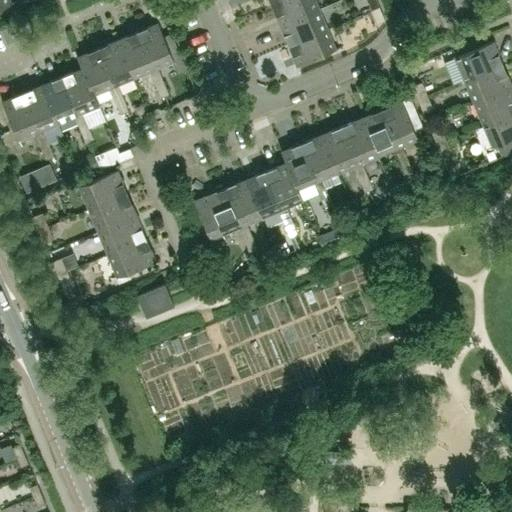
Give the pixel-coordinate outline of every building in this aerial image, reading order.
[(0,0),(0,8),(10,4),(8,0),(0,0)] [(318,10),(314,0),(285,0),(271,6),(280,26),(318,10)] [(379,7),(376,0),(366,0),(371,10),(379,7)] [(385,21),(379,7),(371,10),(377,24),(385,21)] [(327,29),(318,10),(280,26),(288,46),(327,29)] [(173,61),(157,23),(137,31),(153,69),(149,71),(155,85),(163,81),(158,68),(173,61)] [(335,50),(327,29),(288,46),(297,66),(335,50)] [(153,69),(137,31),(117,40),(133,78),(149,71),(153,69)] [(503,64),(493,41),(482,45),(479,38),(452,49),(456,57),(455,58),(464,80),(503,64)] [(133,78),(117,40),(97,48),(113,86),(109,88),(115,101),(123,98),(118,85),(133,78)] [(113,86),(97,48),(77,57),(98,106),(99,105),(94,95),(109,88),(113,86)] [(98,106),(77,57),(76,57),(81,68),(62,76),(78,114),(73,116),(79,129),(87,126),(82,112),(98,106)] [(511,86),(511,85),(503,64),(464,80),(474,102),(511,86)] [(78,114),(62,76),(42,84),(58,122),(73,116),(78,114)] [(169,94),(163,81),(155,85),(160,98),(169,94)] [(427,95),(422,82),(412,86),(418,99),(427,95)] [(58,122),(42,84),(22,93),(38,131),(34,133),(39,146),(48,143),(42,129),(58,122)] [(511,112),(511,86),(474,102),(483,125),(511,112)] [(38,131),(22,93),(1,101),(17,140),(34,133),(38,131)] [(432,108),(427,95),(418,99),(423,112),(432,108)] [(129,111),(123,98),(115,101),(121,115),(129,111)] [(398,147),(394,149),(400,162),(407,159),(402,145),(418,138),(402,101),(381,109),(398,147)] [(398,147),(381,109),(361,117),(377,156),(394,149),(398,147)] [(511,112),(483,125),(498,159),(511,153),(511,112)] [(377,156),(361,117),(342,126),(358,163),(354,165),(359,179),(367,175),(362,162),(377,156)] [(93,139),(87,126),(79,129),(85,142),(93,139)] [(358,163),(342,126),(341,126),(321,134),(337,172),(354,165),(358,163)] [(446,140),(441,128),(431,132),(436,144),(446,140)] [(337,172),(321,134),(302,142),(318,180),(314,182),(319,195),(328,192),(322,178),(337,172)] [(451,153),(446,140),(436,144),(442,157),(451,153)] [(318,180),(302,142),(281,151),(286,162),(302,200),(303,200),(298,188),(314,182),(318,180)] [(53,156),(48,143),(39,146),(45,159),(53,156)] [(103,151),(94,154),(100,168),(108,165),(103,151)] [(413,172),(407,159),(400,162),(405,175),(413,172)] [(68,161),(54,167),(59,178),(73,172),(68,161)] [(302,200),(286,162),(267,171),(283,208),(279,210),(284,223),(292,220),(287,206),(302,200)] [(127,193),(117,170),(79,186),(89,209),(127,193)] [(283,208),(267,171),(266,171),(247,179),(262,217),(279,210),(283,208)] [(373,189),(367,175),(359,179),(365,192),(373,189)] [(262,217),(247,179),(227,187),(243,225),(239,227),(244,240),(252,237),(247,223),(262,217)] [(243,225),(227,187),(195,201),(211,238),(223,233),(239,227),(243,225)] [(333,205),(328,192),(319,195),(325,209),(333,205)] [(136,215),(127,193),(89,209),(98,232),(136,215)] [(47,226),(42,213),(32,217),(38,230),(47,226)] [(146,238),(136,215),(98,232),(108,254),(146,238)] [(298,233),(292,220),(284,223),(290,237),(298,233)] [(53,239),(47,226),(38,230),(43,243),(53,239)] [(258,250),(252,237),(244,240),(250,253),(258,250)] [(156,261),(146,238),(108,254),(118,277),(156,261)] [(66,271),(61,258),(51,262),(57,275),(66,271)] [(72,284),(66,271),(57,275),(62,288),(72,284)] [(174,306),(170,297),(168,291),(165,284),(137,296),(143,309),(147,318),(174,306)] [(11,423),(7,413),(0,416),(0,419),(3,427),(11,423)] [(24,454),(20,444),(12,448),(16,457),(24,454)] [(28,464),(24,454),(16,457),(20,467),(28,464)] [(41,494),(37,484),(29,487),(33,497),(41,494)] [(45,503),(41,494),(33,497),(37,507),(45,503)]
